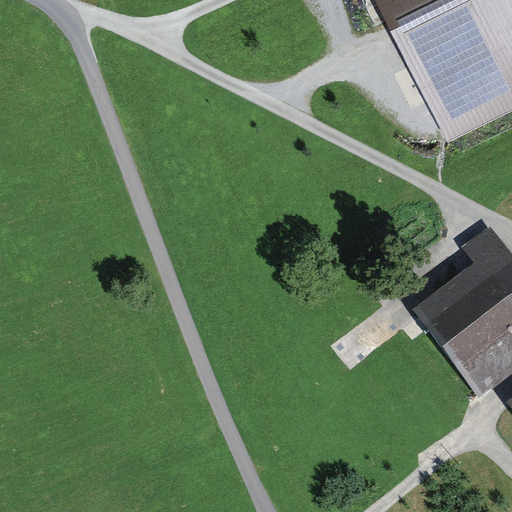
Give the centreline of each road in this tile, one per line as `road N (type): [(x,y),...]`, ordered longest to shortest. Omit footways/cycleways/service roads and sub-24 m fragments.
road 1 (unclassified): [(67,16),(266,511)]
road 2 (unclassified): [(221,0),(156,32),(67,16)]
